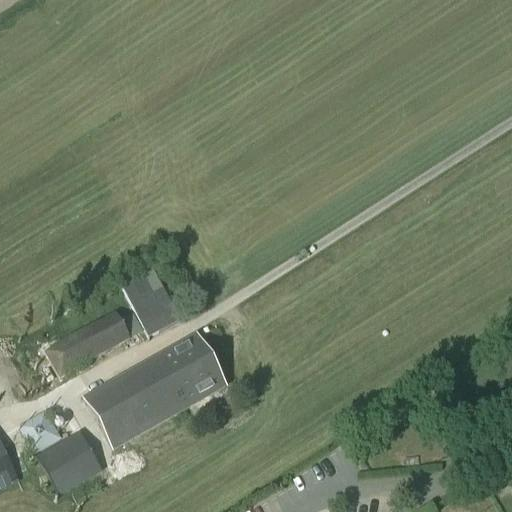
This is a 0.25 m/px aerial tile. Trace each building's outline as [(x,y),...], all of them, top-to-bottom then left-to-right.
[(132,316),(118,323),(114,316),(43,354),(58,382),(129,342),(129,341),(142,334),(132,316)] [(112,454),(226,389),(196,337),(82,401),(112,454)] [(20,427),(35,454),(61,439),(46,412),(20,427)] [(102,474),(79,434),(36,458),(58,498),(102,474)] [(0,444),(0,493),(18,485),(0,444)]
